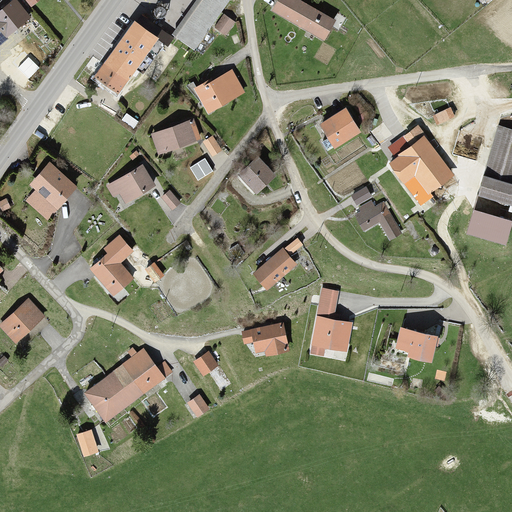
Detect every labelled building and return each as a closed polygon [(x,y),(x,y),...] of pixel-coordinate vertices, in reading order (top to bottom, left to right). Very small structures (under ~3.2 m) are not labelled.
[(199,0),(176,34),(194,47),(227,0),(199,0)] [(297,0),(278,0),(273,11),(322,37),(332,19),(297,0)] [(0,12),(0,43),(27,18),(11,2),(0,12)] [(224,14),(216,26),(229,34),(237,22),(224,14)] [(95,79),(115,93),(154,38),(133,24),(95,79)] [(230,71),(193,90),(205,112),(241,94),(230,71)] [(343,108),(319,122),(335,150),(360,136),(343,108)] [(193,120),(151,134),(159,157),(201,144),(193,120)] [(456,176),(417,124),(394,141),(402,151),(388,161),(420,203),(456,176)] [(511,130),(496,126),(477,195),(511,204),(511,130)] [(213,134),(203,141),(213,155),(222,149),(213,134)] [(275,174),(257,155),(239,171),(257,191),(275,174)] [(48,166),(30,185),(55,209),(74,190),(48,166)] [(110,185),(121,204),(151,185),(140,167),(110,185)] [(366,187),(352,194),(357,202),(370,195),(366,187)] [(167,189),(159,195),(171,212),(179,206),(167,189)] [(382,196),(353,214),(364,232),(380,222),(391,239),(404,231),(382,196)] [(299,237),(288,245),(294,253),(305,245),(299,237)] [(129,281),(115,265),(129,253),(116,238),(101,250),(106,254),(89,269),(111,296),(129,281)] [(282,252),(253,274),(267,292),(296,271),(282,252)] [(154,263),(144,269),(155,286),(165,279),(154,263)] [(340,289),(322,286),(311,352),(325,354),(326,347),(348,350),(353,319),(336,317),(340,289)] [(29,301),(0,324),(0,327),(14,344),(44,320),(29,301)] [(285,322),(241,331),(244,344),(255,341),(257,352),(267,350),(268,356),(291,351),(285,322)] [(438,336),(398,328),(394,348),(410,351),(408,357),(433,362),(438,336)] [(144,348),(114,369),(86,390),(95,404),(107,420),(136,399),(172,372),(164,362),(158,366),(154,360),(144,348)] [(210,350),(194,361),(204,376),(220,365),(210,350)] [(198,398),(187,404),(195,417),(206,411),(198,398)] [(91,433),(77,437),(84,456),(97,452),(91,433)]
